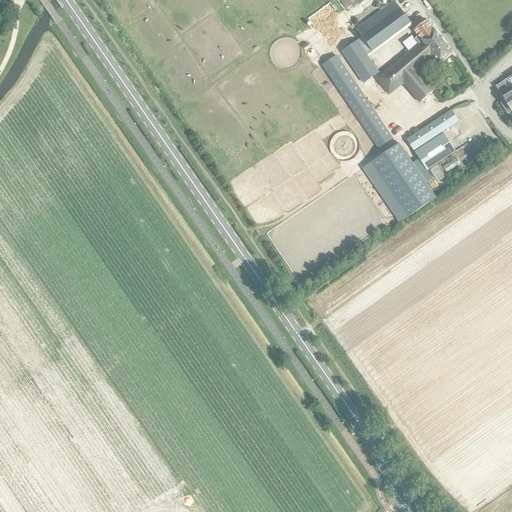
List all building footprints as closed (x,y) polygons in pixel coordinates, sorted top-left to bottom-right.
[(364,83),(379,73),(367,56),(372,52),(411,24),(395,2),(356,29),(362,38),(342,52),(364,83)] [(453,53),(434,31),(432,28),(433,25),(431,23),(428,22),(427,21),(414,31),(422,42),(418,45),(412,37),(403,44),(410,52),(377,79),(390,95),(403,84),(419,103),(434,91),(418,71),(433,59),(435,61),(436,60),(440,64),(453,53)] [(322,66),(378,149),(393,139),(337,56),(322,66)] [(511,88),(507,81),(497,87),(504,98),(503,98),(504,99),(499,103),(508,117),(511,113),(511,88)] [(414,151),(459,122),(451,111),(407,140),(414,151)] [(427,171),(455,152),(443,134),(415,153),(427,171)] [(436,199),(416,168),(399,144),(363,169),(400,223),(436,199)]
